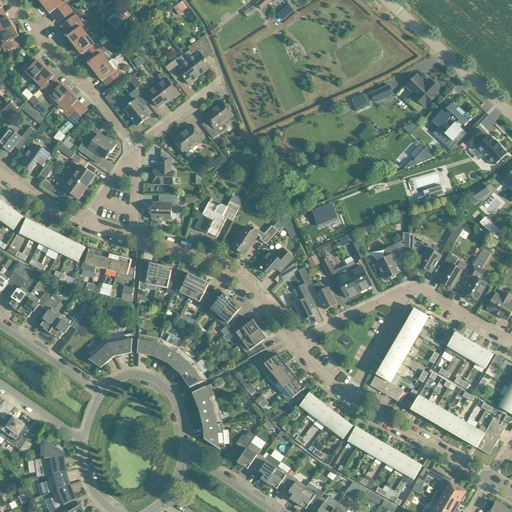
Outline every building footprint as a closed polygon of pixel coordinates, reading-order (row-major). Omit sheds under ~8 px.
[(63,3),(60,0),(49,0),(42,6),(46,12),(47,11),(50,14),(57,9),(60,14),(64,19),(73,12),(65,1),(63,3)] [(185,0),(180,4),(185,11),(194,4),(190,0),(185,0)] [(273,0),(260,0),(257,4),(263,10),(273,0)] [(79,3),(71,6),(76,12),(82,7),(79,3)] [(107,21),(124,39),(142,21),(125,3),(107,21)] [(73,47),(88,36),(81,28),(84,26),(75,15),(67,22),(75,32),(68,37),(70,40),(69,41),(73,47)] [(10,21),(8,18),(1,22),(0,21),(0,35),(15,27),(15,26),(15,27),(11,21),(10,21)] [(15,27),(0,35),(0,37),(4,45),(2,46),(5,52),(19,44),(16,39),(19,37),(17,34),(18,33),(15,27)] [(106,31),(103,33),(109,41),(112,39),(106,31)] [(204,60),(213,53),(206,35),(189,48),(195,56),(188,61),(200,77),(201,77),(200,76),(211,68),(204,60)] [(92,54),(100,48),(97,42),(94,44),(88,36),(73,47),(74,47),(78,53),(79,52),(81,55),(88,50),(92,54)] [(173,51),(179,56),(184,51),(178,45),(173,51)] [(94,74),(108,63),(102,54),(104,53),(100,48),(92,54),(95,59),(89,64),(91,67),(90,68),(94,74)] [(190,86),(200,77),(188,61),(183,55),(178,60),(177,59),(165,68),(175,81),(176,80),(174,78),(180,73),(190,86)] [(34,81),(47,68),(47,67),(42,63),(41,64),(38,61),(31,68),(27,64),(20,71),(25,76),(27,73),(34,81)] [(115,71),(108,63),(94,74),(98,79),(100,78),(102,82),(109,76),(113,81),(121,74),(117,69),(115,71)] [(48,83),(54,77),(51,74),(52,73),(47,68),(34,81),(42,88),(40,90),(44,95),(52,87),(48,83)] [(178,94),(162,73),(158,76),(162,82),(147,93),(158,108),(169,100),(170,101),(178,94)] [(128,79),(136,89),(142,85),(134,75),(128,79)] [(425,108),(441,91),(440,89),(441,88),(436,83),(435,85),(434,84),(430,80),(426,84),(423,81),(417,75),(406,87),(407,88),(412,93),(410,94),(413,96),(415,99),(410,105),(419,113),(424,107),(425,108)] [(59,104),(71,91),(66,86),(65,87),(62,85),(56,91),(52,87),(44,95),(49,99),(51,97),(59,104)] [(393,95),(389,86),(371,94),(375,103),(393,95)] [(136,89),(129,95),(135,102),(131,104),(129,105),(130,105),(124,110),(137,126),(150,116),(135,98),(140,94),(136,89)] [(72,106),(78,100),(75,97),(76,96),(71,91),(72,91),(71,91),(59,104),(66,112),(64,114),(74,124),(83,115),(77,109),(76,110),(72,106)] [(33,96),(28,101),(33,105),(37,100),(33,96)] [(46,98),(40,102),(43,107),(49,103),(46,98)] [(0,113),(0,116),(4,121),(18,108),(12,102),(0,113)] [(216,130),(234,116),(223,102),(205,116),(208,120),(202,125),(213,139),(220,134),(216,130)] [(460,128),(463,125),(465,127),(472,119),(454,102),(447,110),(448,111),(446,114),(442,111),(431,122),(438,129),(440,130),(443,127),(447,132),(445,134),(452,141),(450,143),(449,143),(448,144),(449,145),(447,147),(446,147),(451,152),(457,149),(459,147),(457,145),(467,134),(460,128)] [(38,114),(33,119),(40,125),(45,120),(38,114)] [(69,121),(59,130),(65,136),(74,126),(69,121)] [(411,135),(419,126),(416,123),(403,128),(411,135)] [(184,155),(203,140),(192,125),(186,130),(187,131),(182,135),(182,133),(173,140),(184,155)] [(23,147),(36,131),(32,127),(31,128),(30,128),(21,138),(10,129),(0,141),(0,144),(10,153),(18,143),(23,147)] [(478,130),(466,141),(471,146),(474,144),(477,147),(477,148),(485,155),(489,160),(487,161),(492,166),(493,164),(494,165),(506,153),(501,148),(501,147),(500,146),(497,143),(495,141),(495,142),(489,136),(485,140),(482,136),(483,135),(478,130)] [(78,150),(91,159),(96,153),(105,160),(110,153),(111,154),(117,145),(108,139),(107,141),(98,135),(93,141),(87,137),(78,150)] [(71,159),(75,153),(62,144),(58,149),(71,159)] [(42,167),(51,155),(39,146),(37,149),(32,145),(21,161),(32,170),(37,163),(42,167)] [(437,157),(426,147),(413,162),(411,161),(404,168),(406,170),(437,157)] [(162,149),(161,160),(169,160),(171,160),(171,157),(162,149)] [(174,186),(174,172),(172,172),(173,160),(171,160),(169,160),(161,160),(159,160),(159,171),(154,171),(153,185),(174,186)] [(40,175),(46,179),(55,166),(49,162),(40,175)] [(69,167),(65,173),(87,188),(95,176),(80,166),(76,172),(69,167)] [(222,168),(221,175),(229,177),(230,169),(222,168)] [(511,172),(502,182),(511,191),(511,172)] [(79,200),(87,188),(65,173),(61,179),(68,184),(64,189),(79,200)] [(472,192),(478,200),(489,193),(484,185),(472,192)] [(441,188),(425,193),(428,200),(445,195),(442,186),(441,186),(441,188)] [(152,208),(149,211),(152,214),(152,219),(171,220),(171,207),(178,207),(178,196),(171,196),(171,204),(152,203),(152,208)] [(227,207),(222,205),(218,207),(209,202),(202,215),(195,229),(207,235),(208,233),(217,238),(226,219),(232,222),(242,201),(233,196),(227,207)] [(0,220),(5,224),(15,211),(6,205),(0,212),(0,220)] [(329,224),(323,208),(313,212),(319,228),(329,224)] [(23,218),(15,211),(5,224),(14,231),(23,218)] [(280,233),(285,227),(290,222),(286,214),(274,227),(272,226),(264,234),(255,228),(252,232),(245,227),(231,247),(244,255),(258,236),(261,238),(260,239),(266,245),(278,231),(280,233)] [(30,239),(37,224),(27,220),(20,234),(30,239)] [(293,227),(290,222),(285,227),(289,231),(293,227)] [(39,244),(46,229),(37,224),(30,239),(39,244)] [(447,242),(454,246),(464,229),(457,225),(447,242)] [(49,248),(56,234),(46,229),(39,244),(49,248)] [(463,230),(459,237),(474,245),(478,238),(463,230)] [(410,253),(410,234),(403,233),(403,243),(392,249),(391,247),(385,249),(385,259),(377,263),(385,280),(401,272),(395,262),(400,259),(398,256),(403,253),(410,253)] [(59,253),(66,239),(56,234),(49,248),(59,253)] [(431,273),(441,256),(426,247),(427,244),(413,236),(412,254),(422,260),(418,266),(431,273)] [(69,258),(76,243),(66,239),(59,253),(69,258)] [(364,258),(357,242),(350,245),(358,261),(364,258)] [(86,248),(76,243),(69,258),(79,263),(86,248)] [(94,273),(100,251),(89,249),(85,264),(83,264),(82,270),(94,273)] [(284,269),(294,258),(283,249),(276,257),(270,252),(258,265),(261,268),(260,269),(262,270),(263,269),(269,275),(279,265),(284,269)] [(482,250),(474,266),(481,270),(490,255),(482,250)] [(106,270),(111,254),(100,251),(94,273),(95,273),(96,267),(106,270)] [(117,273),(121,257),(111,254),(106,270),(117,273)] [(452,289),(462,271),(454,266),(458,260),(449,254),(441,267),(447,270),(440,282),(441,282),(440,284),(445,286),(446,286),(452,289)] [(132,260),(121,257),(117,273),(134,277),(134,279),(135,279),(136,267),(135,267),(135,269),(130,267),(132,260)] [(328,259),(322,262),(329,277),(335,274),(328,259)] [(372,286),(360,262),(355,264),(354,261),(346,265),(350,273),(359,293),(372,286)] [(21,263),(14,273),(20,277),(27,266),(21,263)] [(157,286),(161,266),(150,263),(150,264),(148,274),(141,272),(141,269),(139,289),(139,290),(140,287),(146,288),(146,284),(157,286)] [(294,263),(288,268),(293,274),(298,270),(294,263)] [(477,301),(487,284),(477,278),(481,270),(473,265),(466,277),(471,279),(463,293),(465,294),(464,296),(470,300),(471,298),(477,301)] [(173,268),(161,266),(157,286),(167,289),(166,292),(172,295),(177,281),(170,279),(172,269),(173,269),(173,268)] [(306,287),(313,284),(305,268),(298,271),(305,285),(306,287)] [(8,284),(13,288),(20,277),(14,273),(13,272),(9,279),(0,272),(0,293),(2,290),(4,291),(8,284)] [(190,298),(199,279),(188,273),(188,274),(189,274),(184,283),(177,281),(172,295),(178,297),(180,293),(190,298)] [(359,293),(350,273),(337,279),(347,299),(359,293)] [(19,312),(31,294),(22,288),(27,281),(20,277),(13,288),(17,291),(13,297),(14,298),(10,305),(14,307),(13,308),(19,312)] [(106,289),(117,292),(119,282),(109,279),(106,289)] [(203,309),(212,295),(206,291),(209,284),(209,285),(210,284),(199,279),(190,298),(199,302),(197,306),(203,309)] [(320,282),(313,286),(325,310),(330,307),(331,309),(335,307),(334,305),(336,304),(328,288),(324,290),(320,282)] [(311,310),(316,307),(306,287),(305,285),(295,290),(301,301),(294,304),(302,321),(313,316),(311,310)] [(110,297),(112,291),(101,288),(100,294),(110,297)] [(487,309),(507,321),(511,313),(511,301),(510,300),(511,297),(511,295),(506,292),(503,298),(496,294),(487,309)] [(39,306),(44,309),(51,298),(44,293),(40,300),(31,294),(19,312),(24,316),(25,315),(29,318),(33,311),(35,312),(39,306)] [(122,299),(132,302),(133,296),(123,293),(122,299)] [(229,305),(233,301),(224,293),(223,293),(224,294),(219,299),(212,295),(203,309),(208,313),(217,320),(229,305)] [(49,334),(62,315),(53,309),(58,303),(51,298),(44,309),(48,312),(44,319),(45,320),(41,326),(45,329),(44,330),(49,334)] [(233,301),(229,305),(217,320),(225,327),(221,331),(224,335),(229,331),(240,321),(234,316),(241,308),(241,309),(242,308),(233,301)] [(415,309),(409,319),(423,327),(429,317),(415,309)] [(70,327),(75,330),(82,319),(75,315),(71,321),(62,315),(49,334),(55,337),(56,336),(58,338),(60,339),(64,333),(66,334),(70,327)] [(88,323),(82,319),(75,330),(81,334),(88,323)] [(418,336),(423,327),(409,319),(404,328),(418,336)] [(260,330),(253,320),(253,321),(245,327),(240,321),(229,331),(234,336),(240,345),(243,342),(260,330)] [(418,336),(404,328),(398,338),(412,346),(418,336)] [(267,339),(260,330),(243,342),(249,351),(246,353),(250,358),(247,359),(248,360),(266,350),(265,349),(262,351),(258,345),(266,339),(267,340),(267,339)] [(132,334),(106,339),(115,357),(132,354),(133,333),(132,334)] [(455,356),(465,338),(456,333),(444,352),(454,358),(455,356)] [(154,357),(160,339),(140,335),(140,334),(139,334),(138,354),(154,357)] [(407,355),(412,346),(398,338),(393,347),(407,355)] [(464,361),(466,358),(474,344),(465,338),(455,356),(464,361)] [(102,368),(115,357),(106,339),(88,354),(88,353),(87,354),(93,358),(90,360),(89,360),(101,369),(102,368)] [(169,364),(179,348),(160,339),(154,357),(169,364)] [(475,363),(484,349),(474,344),(466,358),(475,363)] [(401,364),(407,355),(393,347),(387,356),(401,364)] [(181,375),(196,362),(179,348),(169,364),(181,375)] [(493,355),(484,349),(475,363),(485,369),(493,355)] [(284,363),(277,355),(272,359),(269,355),(269,354),(254,362),(267,378),(267,377),(284,363)] [(490,365),(491,365),(498,369),(503,359),(496,355),(490,365)] [(401,364),(387,356),(382,366),(396,374),(401,364)] [(207,379),(196,362),(181,375),(190,389),(208,379),(207,379)] [(291,371),(284,363),(267,377),(274,386),(291,371)] [(448,364),(444,369),(453,375),(456,370),(448,364)] [(488,369),(485,374),(491,377),(496,368),(495,368),(490,365),(488,369)] [(396,374),(382,366),(377,375),(391,383),(396,374)] [(298,380),(291,371),(274,386),(281,394),(298,380)] [(463,374),(460,379),(472,385),(475,379),(463,374)] [(404,391),(391,383),(377,375),(370,386),(397,401),(404,391)] [(454,382),(462,387),(465,382),(457,378),(454,382)] [(305,388),(298,380),(281,394),(288,403),(296,396),(299,400),(296,402),(296,403),(305,394),(304,394),(304,395),(301,392),(305,388)] [(193,394),(200,410),(218,404),(210,386),(211,385),(193,394)] [(408,393),(414,397),(415,397),(417,392),(413,390),(412,390),(405,386),(403,389),(408,393)] [(271,405),(276,399),(268,392),(262,398),(271,405)] [(309,413),(318,400),(310,393),(300,406),(309,413)] [(421,415),(429,401),(419,396),(411,410),(421,415)] [(511,415),(511,402),(504,398),(499,407),(511,415)] [(262,409),(268,404),(264,399),(258,405),(262,409)] [(317,420),(327,407),(318,400),(309,413),(317,420)] [(430,421),(438,407),(429,401),(421,415),(430,421)] [(223,423),(218,404),(200,410),(204,427),(223,423)] [(326,426),(336,413),(327,407),(317,420),(326,426)] [(439,426),(447,412),(438,407),(430,421),(439,426)] [(449,432),(457,418),(447,412),(439,426),(449,432)] [(335,433),(344,420),(336,413),(326,426),(335,433)] [(281,419),(277,414),(269,420),(274,426),(281,419)] [(0,437),(5,440),(18,420),(17,419),(16,419),(13,417),(12,417),(11,418),(8,415),(2,424),(0,422),(0,437)] [(458,437),(466,423),(457,418),(449,432),(458,437)] [(5,440),(19,450),(26,440),(21,437),(27,428),(24,426),(24,425),(22,423),(21,422),(20,421),(18,420),(5,440)] [(353,427),(344,420),(335,433),(343,440),(353,427)] [(269,421),(263,426),(269,432),(274,427),(269,421)] [(492,421),(485,434),(477,448),(489,455),(505,428),(492,421)] [(225,448),(223,423),(204,427),(205,439),(204,440),(220,450),(220,449),(219,444),(226,449),(226,448),(225,448)] [(467,443),(475,429),(466,423),(458,437),(467,443)] [(357,447),(366,433),(356,428),(348,442),(357,447)] [(477,448),(485,434),(475,429),(467,443),(477,448)] [(367,453),(375,439),(366,433),(357,447),(367,453)] [(247,448),(251,442),(243,437),(239,443),(247,448)] [(43,459),(63,457),(63,453),(62,452),(62,450),(63,449),(55,444),(55,445),(55,448),(43,439),(42,440),(43,440),(43,459)] [(376,458),(384,444),(375,439),(367,453),(376,458)] [(31,444),(26,440),(19,450),(24,454),(31,444)] [(254,471),(263,457),(259,454),(261,450),(251,443),(238,463),(240,464),(248,470),(249,468),(254,471)] [(386,464),(394,450),(384,444),(376,458),(386,464)] [(395,469),(403,455),(394,450),(386,464),(395,469)] [(267,483),(278,467),(281,463),(269,454),(266,459),(263,457),(254,471),(258,474),(257,476),(267,483)] [(405,475),(413,461),(403,455),(395,469),(405,475)] [(65,472),(63,457),(43,459),(35,460),(37,478),(46,476),(65,472)] [(295,470),(298,465),(289,459),(286,463),(295,470)] [(422,466),(413,461),(405,475),(414,480),(422,466)] [(283,491),(292,477),(278,467),(267,483),(277,490),(278,488),(283,491)] [(424,483),(429,475),(428,474),(430,471),(425,468),(418,479),(424,483)] [(432,468),(430,471),(428,474),(429,475),(448,485),(443,493),(460,503),(466,491),(450,482),(452,479),(432,468)] [(69,486),(65,472),(46,476),(48,481),(44,482),(47,493),(69,486)] [(366,476),(364,479),(361,484),(371,489),(375,482),(366,476)] [(296,503),(310,483),(309,483),(307,487),(292,477),(283,491),(288,494),(286,496),(296,503)] [(314,483),(324,490),(327,485),(317,479),(314,483)] [(422,487),(424,483),(418,479),(416,484),(422,487)] [(312,511),(322,497),(317,494),(320,490),(310,483),(296,503),(306,510),(307,508),(312,511)] [(436,494),(439,488),(434,485),(431,492),(436,494)] [(75,500),(69,486),(47,493),(48,494),(51,493),(53,498),(50,499),(54,510),(75,500)] [(454,511),(460,503),(443,493),(438,490),(432,502),(437,504),(449,511),(454,511)] [(332,511),(339,503),(329,496),(326,500),(322,497),(312,511),(313,511),(332,511)] [(347,511),(349,510),(339,503),(332,511),(347,511)] [(489,511),(488,511),(511,511),(495,503),(491,511),(489,511)]
